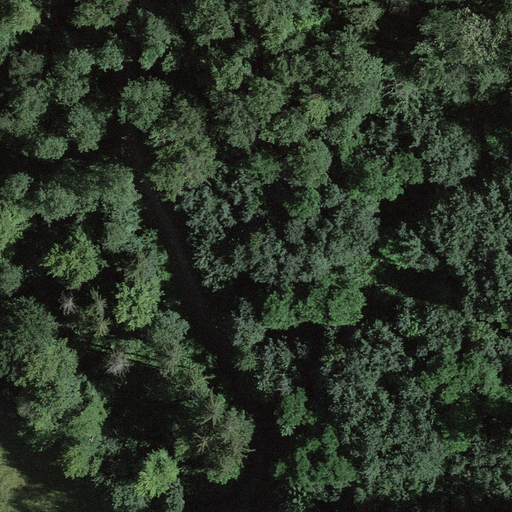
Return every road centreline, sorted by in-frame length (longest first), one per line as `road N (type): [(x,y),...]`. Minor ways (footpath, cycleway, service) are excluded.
road 1 (track): [(228,511),(254,484),(258,427),(127,126),(122,70),(141,22),(160,0)]
road 2 (track): [(143,511),(0,392)]
